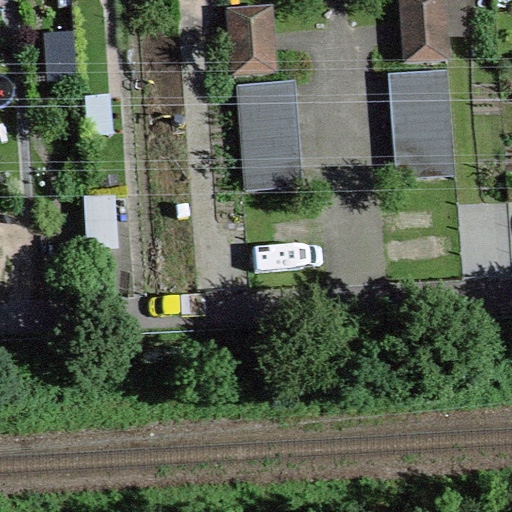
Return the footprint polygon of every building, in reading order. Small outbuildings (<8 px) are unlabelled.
[(401,0),(405,63),(449,61),(445,0),(401,0)] [(231,15),(235,75),(274,73),(270,13),(231,15)] [(76,63),(49,64),(50,84),(77,83),(76,63)] [(445,75),(394,78),(401,180),(451,177),(445,75)] [(291,86),(239,90),(247,190),(298,186),(291,86)]
